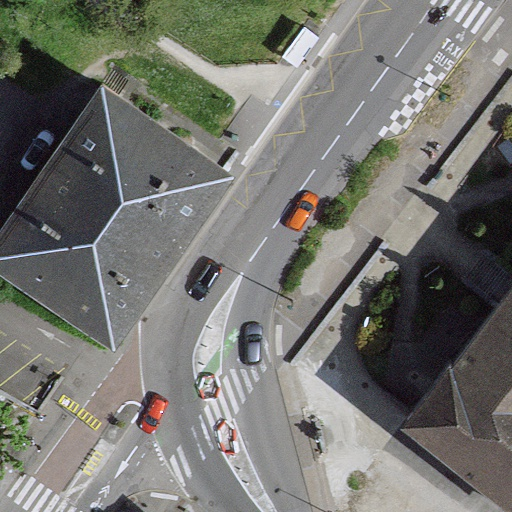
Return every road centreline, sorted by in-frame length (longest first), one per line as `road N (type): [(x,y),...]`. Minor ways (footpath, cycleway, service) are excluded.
road 1 (primary): [(210,369),(222,316),(253,259),(441,0)]
road 2 (residential): [(210,369),(135,381),(0,308)]
road 3 (residential): [(210,369),(151,427),(90,511)]
road 4 (primary): [(270,511),(217,418),(210,369)]
